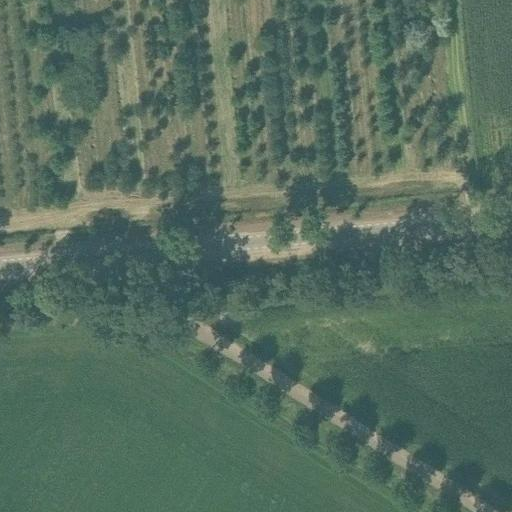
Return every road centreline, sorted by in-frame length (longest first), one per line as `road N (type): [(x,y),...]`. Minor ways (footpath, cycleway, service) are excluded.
road 1 (unclassified): [(0,269),(511,212)]
road 2 (track): [(88,261),(471,511)]
